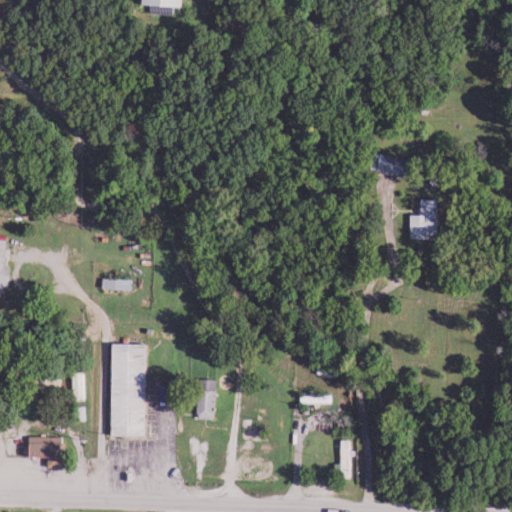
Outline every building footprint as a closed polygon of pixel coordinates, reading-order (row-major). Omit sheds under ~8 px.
[(144,0),(144,3),(156,5),(156,13),(172,13),(172,6),(183,6),(183,0),(144,0)] [(379,152),(376,168),(408,174),(410,158),(379,152)] [(443,198),(426,198),(427,214),(415,214),(415,238),(443,238),(443,198)] [(0,239),(10,240),(10,293),(0,293),(0,239)] [(98,286),(129,288),(129,277),(98,276),(98,286)] [(117,343),(151,344),(151,437),(115,437),(117,343)] [(76,398),(93,399),(93,370),(77,370),(76,398)] [(67,377),(67,392),(35,392),(35,376),(67,377)] [(201,417),(218,418),(221,379),(203,378),(201,417)] [(341,394),(341,406),(304,405),(304,394),(341,394)] [(74,418),(84,418),(84,405),(73,405),(74,418)] [(68,436),(33,436),(33,456),(53,456),(53,468),(69,468),(68,436)] [(347,475),(347,439),(337,439),(338,476),(347,475)] [(344,440),(357,440),(357,478),(344,478),(344,440)]
